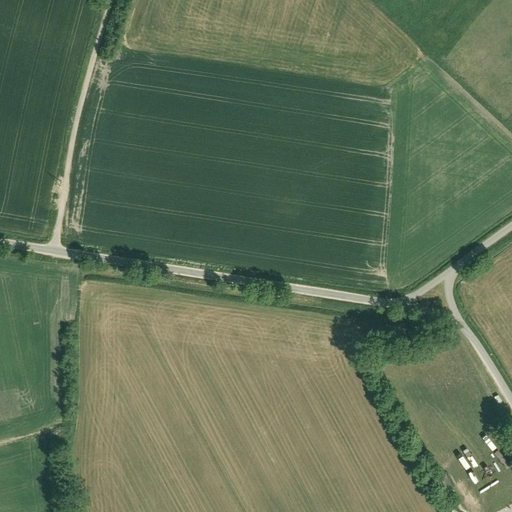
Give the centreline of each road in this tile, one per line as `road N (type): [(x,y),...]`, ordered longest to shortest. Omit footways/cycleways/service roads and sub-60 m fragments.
road 1 (residential): [(52,249),(403,300)]
road 2 (unclassified): [(52,249),(109,0)]
